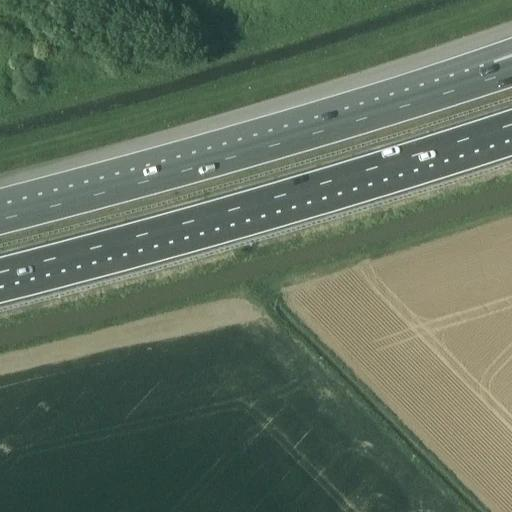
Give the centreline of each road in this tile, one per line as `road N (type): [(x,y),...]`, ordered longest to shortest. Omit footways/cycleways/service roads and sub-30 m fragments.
road 1 (motorway): [(0,273),(511,125)]
road 2 (motorway): [(497,76),(0,220)]
